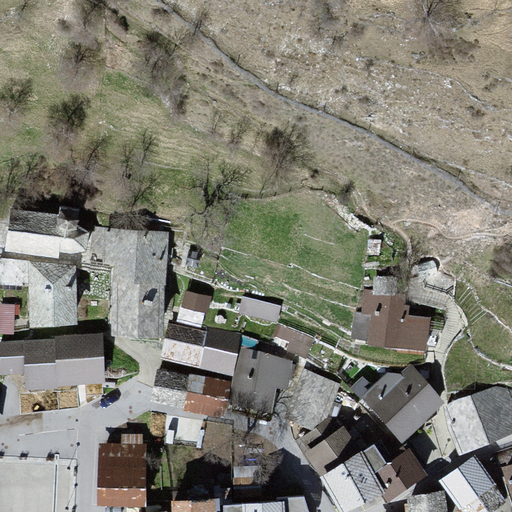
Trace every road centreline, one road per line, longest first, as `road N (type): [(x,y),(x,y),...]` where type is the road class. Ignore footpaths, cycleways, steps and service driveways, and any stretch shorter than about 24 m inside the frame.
road 1 (residential): [(88,511),(89,422),(139,395),(149,364),(115,336)]
road 2 (residential): [(511,437),(471,450),(377,511)]
